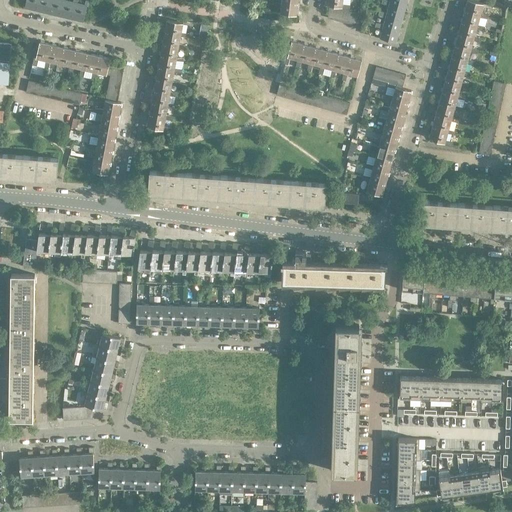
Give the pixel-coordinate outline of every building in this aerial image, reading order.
[(26,0),(24,7),(36,10),(38,0),(26,0)] [(38,0),(36,10),(48,13),(50,0),(38,0)] [(50,0),(48,13),(60,15),(63,0),(64,0),(65,0),(50,0)] [(64,0),(63,0),(60,15),(71,18),(75,2),(77,3),(77,0),(73,0),(73,2),(65,0),(64,0)] [(75,2),(71,18),(83,21),(87,5),(89,6),(89,0),(85,0),(85,5),(77,3),(75,2)] [(273,0),(273,2),(281,3),(280,12),(280,13),(296,14),(298,3),(281,1),(281,0),(273,0)] [(325,0),(325,4),(329,5),(337,6),(341,6),(341,9),(342,9),(349,9),(350,5),(342,4),(342,0),(325,0)] [(389,5),(387,11),(386,14),(402,18),(405,6),(389,2),(389,0),(381,0),(381,2),(389,5)] [(473,0),(466,0),(464,10),(480,15),(479,17),(487,18),(488,14),(481,12),(483,3),(473,0)] [(337,6),(329,5),(327,18),(334,19),(337,6)] [(337,6),(334,19),(339,21),(342,9),(341,9),(341,6),(337,6)] [(342,9),(339,21),(345,22),(349,9),(342,9)] [(349,9),(345,22),(351,24),(354,12),(349,11),(349,9)] [(464,10),(461,22),(477,27),(476,29),(484,29),(485,26),(477,24),(479,17),(480,15),(464,10)] [(385,16),(384,23),(383,25),(399,30),(402,18),(386,14),(387,11),(379,11),(378,14),(385,16)] [(354,12),(351,24),(357,25),(360,14),(354,12)] [(183,22),(167,19),(165,31),(180,34),(180,36),(188,37),(189,34),(181,32),(183,22)] [(382,28),(380,37),(395,42),(399,30),(383,25),(384,23),(376,22),(375,26),(382,28)] [(477,27),(461,22),(458,33),(474,38),(473,40),(481,41),(482,38),(474,35),(476,29),(477,27)] [(180,34),(165,31),(163,43),(178,46),(178,48),(186,49),(187,45),(179,44),(180,36),(180,34)] [(474,38),(458,33),(454,45),(470,49),(470,51),(477,53),(478,49),(471,47),(473,40),(474,38)] [(0,58),(10,59),(11,43),(0,41),(0,58)] [(34,57),(32,64),(36,65),(38,58),(46,60),(47,60),(51,44),(39,41),(35,57),(34,57)] [(299,59),(303,44),(291,41),(287,56),(285,55),(283,63),(288,64),(290,57),(297,59),(299,59)] [(178,46),(163,43),(160,55),(176,58),(176,60),(184,61),(185,57),(177,55),(178,48),(178,46)] [(47,60),(46,60),(45,67),(48,68),(50,61),(57,62),(59,63),(63,47),(51,44),(47,60)] [(315,47),(303,44),(299,59),(297,59),(295,66),(299,67),(301,60),(309,62),(310,62),(315,47)] [(470,49),(454,45),(451,56),(467,61),(467,63),(474,64),(475,61),(468,59),(470,51),(470,49)] [(59,63),(57,62),(56,70),(60,71),(62,63),(69,65),(71,65),(75,50),(63,47),(59,63)] [(310,62),(309,62),(307,69),(311,71),(313,63),(320,65),(322,66),(327,50),(315,47),(310,62)] [(86,52),(75,50),(71,65),(69,65),(68,73),(71,74),(73,66),(81,67),(83,68),(86,52)] [(322,66),(320,65),(319,73),(322,74),(325,66),(332,68),(334,69),(338,53),(327,50),(322,66)] [(98,55),(86,52),(83,68),(81,67),(80,76),(83,76),(85,69),(93,70),(94,71),(98,55)] [(334,69),(332,68),(330,76),(334,77),(336,70),(343,71),(345,72),(350,56),(338,53),(334,69)] [(94,71),(93,70),(91,78),(95,79),(97,72),(107,74),(108,68),(109,62),(110,58),(98,55),(94,71)] [(160,55),(158,67),(174,70),(174,72),(182,73),(182,69),(174,67),(176,60),(176,58),(160,55)] [(345,72),(343,71),(342,79),(345,80),(348,73),(357,75),(361,59),(350,56),(345,72)] [(451,56),(448,67),(464,72),(464,74),(471,76),(472,72),(465,70),(467,63),(467,61),(451,56)] [(8,80),(10,63),(0,61),(0,83),(8,85),(8,80)] [(109,62),(108,68),(123,71),(124,65),(109,62)] [(376,66),(373,77),(379,79),(382,67),(376,66)] [(158,67),(156,78),(172,81),(171,84),(180,85),(180,81),(172,79),(174,72),(174,70),(158,67)] [(382,67),(379,79),(384,81),(388,69),(382,67)] [(464,72),(448,67),(445,79),(461,84),(460,86),(468,87),(469,84),(462,82),(464,74),(464,72)] [(108,68),(107,74),(110,74),(122,77),(123,71),(108,68)] [(384,81),(388,82),(390,82),(394,70),(388,69),(384,81)] [(390,82),(396,84),(400,72),(394,70),(390,82)] [(396,84),(396,85),(402,87),(406,74),(400,72),(396,84)] [(110,74),(109,80),(121,83),(122,77),(110,74)] [(172,81),(156,78),(154,90),(169,93),(169,96),(177,97),(178,93),(170,91),(171,84),(172,81)] [(461,84),(445,79),(442,91),(458,95),(457,98),(465,99),(466,96),(458,93),(460,86),(461,84)] [(34,82),(28,80),(26,92),(32,93),(34,82)] [(109,80),(108,86),(120,89),(121,83),(109,80)] [(494,81),(492,87),(504,90),(506,83),(494,81)] [(34,82),(32,93),(38,95),(40,83),(34,82)] [(396,84),(390,82),(388,82),(387,86),(395,88),(393,96),(392,97),(408,101),(411,89),(402,87),(396,85),(396,84)] [(40,83),(38,95),(44,96),(46,84),(40,83)] [(276,94),(277,94),(282,96),(285,85),(279,83),(276,94)] [(46,84),(44,96),(50,97),(52,86),(46,84)] [(285,85),(282,96),(288,97),(291,86),(285,85)] [(52,86),(50,97),(56,99),(58,87),(52,86)] [(108,86),(106,92),(119,95),(120,89),(108,86)] [(291,86),(288,97),(294,99),(297,88),(291,86)] [(58,87),(56,99),(62,100),(64,89),(58,87)] [(492,87),(491,93),(503,95),(504,90),(492,87)] [(297,88),(294,99),(300,101),(303,89),(297,88)] [(64,89),(62,100),(68,101),(70,90),(64,89)] [(303,89),(300,101),(306,102),(309,91),(303,89)] [(70,90),(68,101),(74,103),(76,92),(70,90)] [(169,93),(154,90),(152,102),(167,105),(167,107),(175,108),(176,105),(168,103),(169,96),(169,93)] [(309,91),(306,102),(312,104),(315,93),(309,91)] [(442,91),(438,103),(454,107),(454,109),(461,111),(462,107),(465,99),(457,98),(458,95),(442,91)] [(76,92),(74,103),(79,104),(80,100),(82,93),(76,92)] [(106,92),(106,97),(106,98),(118,101),(119,95),(106,92)] [(315,93),(312,104),(317,106),(321,94),(315,93)] [(491,93),(490,99),(502,101),(503,95),(491,93)] [(321,94),(317,106),(323,107),(327,96),(321,94)] [(391,100),(390,107),(389,108),(405,113),(408,101),(392,97),(393,96),(385,94),(384,97),(391,100)] [(106,98),(106,97),(98,96),(97,100),(105,101),(104,109),(103,111),(119,114),(121,101),(118,101),(106,98)] [(327,96),(323,107),(329,109),(332,98),(327,96)] [(332,98),(329,109),(335,111),(338,99),(332,98)] [(338,99),(335,111),(341,112),(344,101),(338,99)] [(490,99),(489,105),(500,107),(502,101),(490,99)] [(344,101),(341,112),(347,114),(350,102),(344,101)] [(152,102),(150,114),(165,117),(165,119),(173,120),(174,116),(166,115),(167,107),(167,105),(152,102)] [(454,107),(438,103),(435,114),(451,119),(451,121),(458,122),(459,119),(452,116),(454,109),(454,107)] [(388,111),(386,118),(386,120),(402,124),(405,113),(389,108),(390,107),(382,105),(381,109),(388,111)] [(489,105),(487,111),(499,113),(500,107),(489,105)] [(103,111),(104,109),(96,108),(95,112),(103,113),(101,121),(101,122),(117,125),(119,114),(103,111)] [(487,111),(486,116),(498,119),(499,113),(487,111)] [(150,114),(147,125),(147,126),(163,129),(163,131),(171,132),(171,128),(164,126),(165,119),(165,117),(150,114)] [(451,119),(435,114),(432,126),(448,130),(447,132),(455,134),(456,130),(448,128),(451,121),(451,119)] [(486,116),(485,122),(497,125),(498,119),(486,116)] [(385,123),(383,130),(383,132),(398,136),(402,124),(386,120),(386,118),(378,117),(378,121),(385,123)] [(80,119),(73,118),(72,126),(79,127),(80,119)] [(101,122),(101,121),(94,120),(93,123),(101,125),(99,132),(99,134),(115,137),(117,125),(101,122)] [(485,122),(484,128),(495,131),(497,125),(485,122)] [(448,130),(432,126),(429,138),(444,142),(444,144),(451,146),(453,142),(445,139),(447,132),(448,130)] [(484,128),(482,134),(494,137),(495,131),(484,128)] [(382,134),(380,142),(380,143),(395,148),(398,136),(383,132),(383,130),(375,129),(374,132),(382,134)] [(99,134),(99,132),(91,132),(91,135),(98,137),(97,144),(97,146),(113,149),(115,137),(99,134)] [(482,134),(481,140),(493,142),(494,137),(482,134)] [(372,140),(369,152),(377,153),(376,155),(392,159),(395,148),(380,143),(380,142),(372,140)] [(481,140),(480,146),(492,148),(493,142),(481,140)] [(97,146),(97,144),(89,143),(88,147),(96,149),(95,156),(94,158),(110,160),(113,149),(97,146)] [(480,146),(479,152),(490,154),(492,148),(480,146)] [(0,152),(0,176),(1,176),(1,175),(15,176),(17,154),(0,152)] [(375,157),(373,165),(373,167),(389,171),(392,159),(376,155),(377,153),(369,152),(368,155),(375,157)] [(17,154),(15,176),(29,177),(29,178),(36,179),(36,178),(57,179),(58,157),(17,154)] [(94,158),(95,156),(87,155),(86,159),(94,160),(92,170),(100,171),(108,173),(110,160),(94,158)] [(372,169),(370,176),(370,178),(385,182),(389,171),(373,167),(373,165),(366,163),(365,167),(372,169)] [(179,172),(149,170),(148,192),(156,192),(156,194),(163,194),(163,193),(177,194),(179,172)] [(179,172),(177,194),(191,195),(191,196),(198,197),(198,196),(212,197),(214,174),(179,172)] [(214,174),(212,197),(227,198),(227,199),(233,199),(233,198),(248,199),(250,177),(214,174)] [(370,178),(370,176),(362,175),(361,178),(369,181),(367,190),(382,195),(385,182),(370,178)] [(250,177),(248,199),(262,200),(262,202),(270,202),(270,201),(283,202),(285,180),(250,177)] [(285,180),(283,202),(297,203),(297,204),(304,205),(304,203),(325,205),(326,183),(285,180)] [(359,193),(341,192),(340,201),(358,203),(359,193)] [(422,200),(420,222),(428,223),(428,224),(435,224),(435,223),(449,224),(451,202),(422,200)] [(451,202),(449,224),(463,225),(463,226),(470,227),(470,226),(484,227),(486,204),(451,202)] [(511,206),(486,204),(484,227),(499,228),(499,229),(506,230),(506,228),(511,228),(511,206)] [(101,225),(96,224),(95,229),(93,235),(87,234),(87,235),(85,252),(85,251),(91,252),(91,257),(96,257),(97,253),(100,234),(101,225)] [(137,226),(132,225),(132,230),(130,236),(124,235),(124,236),(121,253),(122,254),(122,252),(130,253),(129,258),(133,258),(133,254),(134,254),(137,226)] [(38,239),(37,250),(49,251),(49,250),(51,234),(39,232),(38,239)] [(51,234),(49,250),(61,252),(63,234),(51,233),(51,234)] [(63,233),(63,234),(61,252),(61,251),(70,252),(69,256),(72,257),(73,252),(75,235),(63,233)] [(75,234),(75,235),(73,252),(74,251),(82,252),(81,257),(85,257),(85,252),(87,235),(75,234)] [(111,236),(100,234),(97,253),(98,252),(106,253),(106,257),(109,258),(109,253),(111,236)] [(112,234),(111,236),(109,253),(110,253),(110,252),(118,253),(117,258),(121,258),(121,253),(124,236),(112,234)] [(23,265),(35,267),(37,250),(38,239),(27,238),(23,265)] [(152,251),(141,249),(140,249),(138,267),(145,268),(144,272),(150,273),(150,268),(153,250),(152,250),(152,251)] [(281,281),(282,281),(385,285),(385,266),(378,266),(379,262),(369,262),(369,265),(356,265),(356,261),(346,261),(345,265),(310,263),(310,256),(310,252),(307,252),(307,251),(302,251),(302,249),(295,249),(295,263),(281,262),(281,265),(282,265),(281,281)] [(164,251),(153,250),(150,268),(151,268),(151,267),(157,268),(156,273),(162,273),(162,269),(163,269),(165,250),(164,251)] [(176,252),(165,250),(163,269),(163,268),(171,269),(170,273),(174,273),(174,269),(177,250),(176,252)] [(189,252),(177,250),(174,269),(175,269),(175,268),(183,269),(182,273),(186,274),(186,269),(189,252)] [(201,252),(189,251),(189,252),(186,269),(187,269),(187,268),(195,269),(194,274),(198,274),(198,270),(201,252)] [(210,275),(210,270),(213,253),(201,251),(201,252),(198,270),(198,273),(210,275)] [(213,251),(213,253),(210,270),(211,270),(211,269),(219,270),(218,274),(222,275),(222,270),(225,253),(213,251)] [(237,253),(225,251),(225,252),(225,253),(222,270),(223,270),(223,269),(231,270),(231,275),(234,275),(234,271),(235,271),(237,253)] [(249,253),(237,252),(237,253),(235,271),(235,269),(243,270),(243,275),(246,276),(247,271),(248,262),(249,253)] [(249,253),(248,262),(247,271),(247,270),(255,271),(255,275),(258,276),(259,271),(261,254),(249,252),(249,253)] [(261,253),(261,254),(259,271),(259,270),(267,271),(267,276),(270,276),(271,271),(271,272),(273,254),(261,253)] [(402,284),(402,289),(423,291),(425,273),(405,271),(405,274),(403,274),(402,284)] [(11,273),(11,310),(34,310),(35,273),(11,273)] [(425,273),(423,291),(430,292),(429,298),(432,298),(434,274),(425,273)] [(434,274),(432,298),(435,298),(436,292),(443,293),(444,275),(434,274)] [(444,275),(443,293),(450,293),(449,299),(453,300),(454,275),(444,275)] [(454,275),(453,300),(456,300),(456,294),(463,294),(465,276),(454,275)] [(465,276),(463,294),(471,295),(470,301),(473,301),(475,277),(465,276)] [(475,277),(473,301),(476,301),(477,295),(484,296),(485,278),(475,277)] [(485,278),(484,296),(491,297),(491,303),(494,303),(494,297),(495,279),(485,278)] [(506,280),(495,279),(494,297),(505,298),(506,280)] [(150,302),(149,326),(149,322),(156,323),(156,326),(161,326),(162,302),(161,302),(161,304),(155,304),(155,296),(150,296),(150,302)] [(137,301),(136,322),(144,322),(144,326),(149,326),(150,302),(149,302),(149,304),(142,303),(142,301),(137,301)] [(167,302),(162,302),(161,326),(161,323),(168,323),(168,327),(173,327),(174,302),(173,302),(173,304),(167,304),(167,302)] [(174,302),(173,327),(173,323),(181,323),(181,327),(185,327),(186,303),(186,305),(179,304),(179,303),(174,302)] [(197,328),(198,303),(198,305),(191,305),(191,303),(186,303),(185,327),(186,327),(186,324),(193,324),(193,327),(197,328)] [(197,328),(198,328),(198,324),(205,324),(205,328),(210,328),(210,303),(210,305),(203,305),(203,303),(198,303),(197,328)] [(215,303),(210,303),(210,328),(210,324),(217,324),(217,328),(222,328),(223,304),(222,304),(222,306),(215,305),(215,303)] [(227,304),(223,304),(222,328),(222,324),(229,325),(229,328),(234,329),(235,304),(234,304),(234,306),(227,306),(227,304)] [(240,304),(235,304),(234,329),(234,325),(241,325),(241,329),(246,329),(247,304),(247,306),(240,306),(240,304)] [(252,304),(247,304),(246,329),(247,329),(247,325),(254,325),(254,329),(259,330),(259,307),(252,306),(252,304)] [(11,310),(10,346),(34,346),(34,310),(11,310)] [(331,469),(331,470),(332,470),(354,471),(358,358),(360,359),(361,342),(358,342),(359,324),(335,324),(338,324),(338,341),(335,341),(334,341),(334,358),(337,358),(334,469),(331,469)] [(99,339),(97,344),(121,350),(121,349),(118,348),(120,342),(123,343),(125,338),(103,332),(101,339),(99,339)] [(96,351),(94,356),(119,362),(119,361),(115,360),(116,354),(120,355),(121,350),(97,344),(99,345),(98,351),(96,351)] [(10,346),(10,382),(33,382),(34,346),(10,346)] [(93,363),(92,368),(112,372),(114,365),(117,366),(119,362),(94,356),(96,357),(95,363),(93,363)] [(90,375),(88,379),(112,386),(113,385),(109,384),(111,377),(114,378),(116,373),(112,372),(92,368),(91,368),(93,368),(92,375),(90,375)] [(400,376),(399,399),(410,399),(411,376),(400,376)] [(410,399),(410,405),(420,406),(420,400),(421,376),(411,376),(410,399)] [(421,376),(420,400),(430,400),(431,377),(421,376)] [(431,377),(430,400),(441,400),(441,377),(431,377)] [(451,401),(452,377),(441,377),(441,400),(451,401)] [(461,401),(462,378),(452,377),(451,401),(452,396),(460,396),(460,401),(461,401)] [(471,401),(472,378),(462,378),(461,401),(471,401)] [(481,402),(482,378),(472,378),(471,401),(472,401),(472,399),(481,399),(481,402)] [(492,402),(492,379),(482,378),(481,402),(492,402)] [(87,387),(86,391),(110,397),(106,396),(108,389),(111,390),(112,386),(88,379),(88,380),(91,380),(89,387),(87,387)] [(503,397),(503,379),(492,379),(492,402),(492,397),(503,397)] [(33,382),(10,382),(9,418),(33,419),(33,382)] [(82,404),(84,404),(95,407),(103,409),(105,401),(108,402),(110,397),(86,391),(85,392),(88,392),(86,399),(84,398),(82,404)] [(84,404),(84,406),(86,406),(87,418),(92,417),(95,407),(84,404)] [(419,448),(419,438),(398,437),(398,448),(421,449),(421,448),(419,448)] [(89,453),(81,453),(80,453),(82,472),(94,471),(94,473),(93,453),(93,446),(88,447),(89,453)] [(81,447),(76,447),(77,454),(69,454),(68,454),(70,473),(82,472),(80,453),(81,453),(81,447)] [(69,448),(64,448),(64,454),(57,455),(56,455),(57,473),(70,473),(68,454),(69,454),(69,448)] [(421,459),(421,449),(398,448),(397,458),(421,459)] [(44,449),(40,450),(40,456),(33,456),(32,456),(33,475),(45,474),(44,456),(45,456),(44,449)] [(57,449),(52,449),(52,455),(45,456),(44,456),(45,474),(57,473),(56,455),(57,455),(57,449)] [(32,451),(28,451),(28,457),(19,457),(21,476),(33,475),(32,456),(33,456),(32,451)] [(415,469),(416,460),(421,460),(421,459),(397,458),(397,469),(420,469),(415,469)] [(99,468),(98,488),(99,488),(98,486),(111,487),(111,468),(112,468),(113,462),(108,462),(108,468),(99,468)] [(111,468),(111,487),(123,487),(124,468),(125,462),(120,462),(120,468),(112,468),(111,468)] [(124,468),(123,487),(135,487),(136,469),(137,468),(137,463),(132,462),(132,468),(124,468)] [(149,463),(144,463),(144,469),(137,468),(136,469),(135,487),(148,488),(148,469),(149,469),(149,463)] [(161,463),(156,463),(156,469),(149,469),(148,469),(148,488),(160,488),(161,469),(161,463)] [(204,470),(195,470),(195,489),(207,489),(208,470),(209,470),(209,464),(204,464),(204,470)] [(208,470),(207,489),(220,489),(220,471),(221,471),(221,465),(216,465),(216,471),(209,470),(208,470)] [(220,471),(220,489),(232,490),(232,471),(233,471),(233,465),(229,465),(229,471),(221,471),(220,471)] [(232,471),(232,490),(244,490),(244,472),(245,472),(246,465),(241,465),(241,471),(233,471),(232,471)] [(492,488),(489,465),(479,466),(482,489),(492,488)] [(489,465),(492,488),(503,486),(502,480),(500,469),(500,468),(490,470),(489,465)] [(245,472),(244,472),(244,490),(256,491),(257,472),(258,472),(258,466),(253,466),(253,472),(245,472)] [(265,472),(258,472),(257,472),(256,491),(268,491),(269,472),(270,472),(270,467),(265,466),(265,472)] [(482,489),(479,466),(478,466),(479,471),(469,473),(472,491),(482,489)] [(282,467),(277,467),(277,473),(270,472),(269,472),(268,491),(281,491),(281,473),(282,473),(282,467)] [(294,467),(290,467),(289,473),(282,473),(281,473),(281,491),(293,492),(293,473),(294,473),(294,467)] [(293,473),(293,492),(305,492),(305,487),(306,481),(306,474),(307,474),(307,468),(302,467),(302,473),(294,473),(293,473)] [(420,480),(420,469),(397,469),(397,479),(420,480)] [(472,491),(469,473),(459,474),(462,492),(472,491)] [(462,492),(459,474),(449,475),(452,494),(462,492)] [(452,494),(449,475),(438,477),(440,489),(441,495),(452,494)] [(420,490),(420,480),(397,479),(396,489),(420,490)] [(420,490),(396,489),(396,502),(414,499),(415,490),(420,490)]
